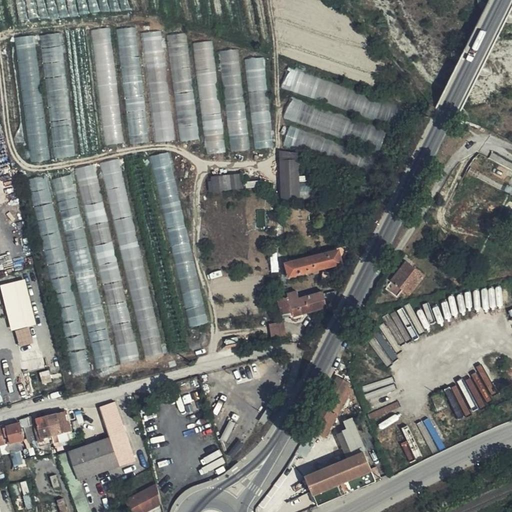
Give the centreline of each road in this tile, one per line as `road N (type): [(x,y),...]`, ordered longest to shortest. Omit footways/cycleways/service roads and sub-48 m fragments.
road 1 (tertiary): [(502,0),(304,396)]
road 2 (residential): [(304,396),(294,389),(289,347),(0,418)]
road 3 (unclassified): [(350,511),(511,433)]
road 4 (unknown): [(107,511),(106,476),(146,457),(130,385)]
road 5 (unknown): [(223,362),(223,318),(202,218)]
